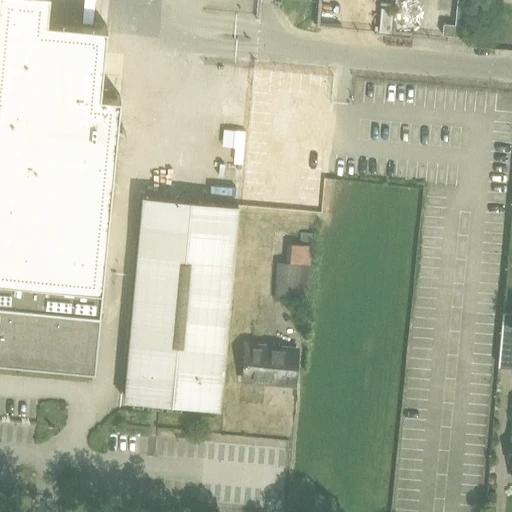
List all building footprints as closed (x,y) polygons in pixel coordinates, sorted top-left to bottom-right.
[(0,0),(0,357),(94,366),(120,94),(100,92),(106,24),(47,18),(48,0),(0,0)] [(456,0),(454,23),(444,22),(442,23),(441,33),(467,35),(469,0),(456,0)] [(391,10),(379,9),(378,28),(390,29),(391,10)] [(123,399),(162,402),(221,407),(239,203),(141,195),(123,399)] [(498,365),(511,365),(511,310),(503,310),(498,365)]
